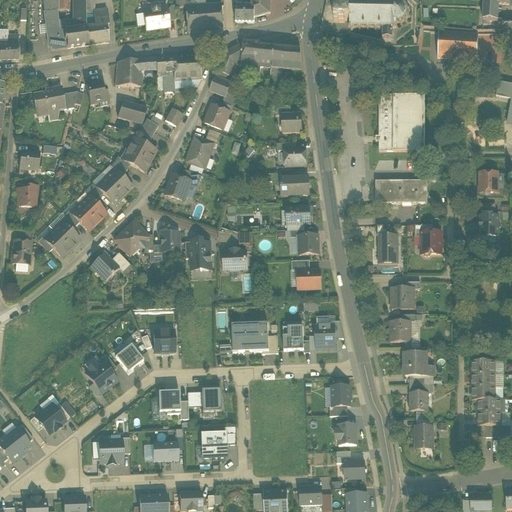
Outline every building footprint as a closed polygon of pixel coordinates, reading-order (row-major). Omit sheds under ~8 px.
[(43,0),(45,13),(55,12),(53,0),(43,0)] [(57,0),(58,11),(69,11),(68,0),(57,0)] [(85,25),(85,20),(85,0),(75,0),(76,20),(76,26),(76,30),(85,29),(85,25)] [(93,11),(93,0),(84,0),(85,0),(85,20),(93,20),(92,11),(93,11)] [(185,8),(186,8),(185,0),(176,0),(177,9),(185,8)] [(193,0),(185,0),(186,8),(194,8),(193,0)] [(255,0),(255,7),(255,18),(269,15),(269,0),(255,0)] [(271,16),(271,0),(269,0),(269,15),(255,18),(255,20),(271,16)] [(392,41),(392,42),(393,41),(392,40),(392,36),(394,36),(394,35),(393,35),(393,30),(395,29),(396,30),(397,28),(395,27),(396,25),(400,25),(400,27),(402,27),(401,25),(405,23),(406,25),(407,24),(406,22),(408,19),(409,20),(410,18),(408,18),(408,14),(410,13),(410,12),(408,12),(406,9),(407,8),(406,7),(405,8),(402,6),(402,4),(401,4),(400,6),(399,6),(397,6),(397,4),(398,3),(397,2),(396,2),(394,1),(393,0),(350,0),(351,0),(349,0),(348,0),(349,2),(351,2),(351,6),(334,6),(334,22),(339,22),(339,24),(345,24),(345,22),(350,23),(350,27),(348,27),(348,29),(350,29),(350,30),(351,30),(351,32),(353,32),(353,30),(359,30),(359,32),(361,32),(361,30),(367,30),(367,32),(369,32),(369,30),(375,30),(375,32),(377,32),(377,30),(383,31),(383,35),(382,35),(382,36),(383,36),(383,40),(382,41),(382,42),(383,41),(392,41)] [(484,0),(483,22),(497,23),(498,5),(509,6),(509,0),(484,0)] [(149,31),(149,32),(166,29),(168,26),(169,26),(169,23),(167,12),(166,12),(163,9),(159,9),(159,8),(156,6),(153,6),(151,9),(151,10),(146,11),(146,12),(144,15),(143,15),(145,27),(145,29),(146,29),(149,31)] [(185,8),(188,33),(223,31),(221,6),(205,7),(194,8),(186,8),(185,8)] [(167,12),(169,23),(175,22),(174,7),(170,8),(167,12)] [(236,24),(255,24),(255,20),(255,18),(255,7),(236,7),(236,24)] [(93,20),(94,28),(106,26),(106,27),(108,27),(106,9),(93,11),(92,11),(93,20)] [(51,47),(52,51),(67,49),(65,32),(76,30),(76,26),(76,20),(72,20),(58,22),(57,12),(55,12),(45,13),(44,14),(45,26),(46,34),(48,47),(51,47)] [(145,27),(143,15),(135,16),(137,28),(145,27)] [(511,19),(502,20),(502,31),(511,30),(511,19)] [(85,20),(85,25),(85,29),(94,28),(93,20),(85,20)] [(108,44),(106,27),(106,26),(94,28),(85,29),(88,47),(108,44)] [(65,32),(67,49),(88,47),(85,29),(76,30),(65,32)] [(437,59),(477,61),(478,36),(439,33),(437,59)] [(2,43),(2,62),(18,62),(19,62),(18,36),(7,36),(7,43),(2,43)] [(239,61),(242,61),(244,43),(234,49),(239,61)] [(260,68),(271,69),(274,49),(260,47),(260,45),(244,43),(242,61),(241,66),(252,67),(250,77),(259,78),(260,68)] [(234,49),(228,52),(233,63),(241,66),(242,61),(239,61),(234,49)] [(300,51),(274,49),(271,69),(284,70),(302,72),(300,51)] [(228,76),(233,63),(228,52),(227,52),(222,64),(218,72),(227,76),(228,76)] [(201,55),(172,58),(173,74),(174,83),(202,81),(201,55)] [(169,74),(173,74),(172,58),(156,59),(157,72),(157,75),(169,74)] [(148,72),(157,72),(156,59),(126,63),(126,73),(141,72),(145,72),(145,74),(148,74),(148,72)] [(141,88),(141,72),(126,73),(126,63),(117,64),(115,87),(141,88)] [(269,87),(280,88),(284,70),(271,69),(269,87)] [(225,82),(227,76),(218,72),(216,78),(225,82)] [(157,92),(163,91),(163,78),(169,78),(169,74),(157,75),(157,92)] [(174,91),(174,83),(173,74),(169,74),(169,78),(163,78),(163,91),(163,92),(174,91)] [(238,99),(228,95),(232,85),(225,82),(216,78),(210,93),(225,99),(226,99),(236,103),(238,99)] [(202,81),(174,83),(174,91),(197,89),(202,81)] [(496,97),(511,100),(511,99),(511,98),(511,85),(498,83),(496,97)] [(99,106),(100,109),(109,107),(106,91),(103,92),(101,84),(86,87),(90,108),(99,106)] [(48,117),(49,123),(57,121),(58,113),(65,112),(62,97),(61,88),(52,90),(52,93),(32,96),(36,114),(47,113),(48,117)] [(62,97),(65,112),(73,110),(74,106),(77,94),(62,97)] [(74,106),(80,107),(83,96),(77,94),(74,106)] [(379,154),(425,154),(425,152),(425,98),(425,97),(379,97),(379,154)] [(236,103),(226,99),(225,99),(222,104),(228,107),(233,109),(236,103)] [(117,119),(142,126),(146,110),(122,103),(117,119)] [(219,103),(216,109),(226,113),(228,107),(222,104),(219,103)] [(204,125),(221,132),(226,121),(227,121),(230,114),(226,113),(216,109),(212,107),(204,125)] [(276,107),(277,118),(282,118),(282,117),(291,117),(290,108),(276,107)] [(165,123),(175,129),(182,116),(172,110),(165,123)] [(282,134),(283,135),(302,135),(301,116),(291,117),(282,117),(282,118),(282,126),(285,126),(285,134),(282,134)] [(149,123),(158,128),(161,123),(152,118),(149,123)] [(146,121),(143,127),(154,134),(158,128),(149,123),(146,121)] [(226,121),(221,132),(228,135),(233,124),(227,121),(226,121)] [(150,142),(154,134),(143,127),(138,135),(150,142)] [(214,146),(217,147),(220,136),(209,132),(206,143),(214,146)] [(133,140),(127,151),(150,164),(156,153),(133,140)] [(191,166),(204,170),(207,160),(209,155),(211,155),(214,146),(206,143),(195,140),(187,164),(191,166)] [(277,145),(277,153),(285,153),(285,151),(295,151),(295,145),(277,145)] [(42,156),(54,157),(55,149),(43,148),(42,156)] [(286,167),(286,169),(306,168),(305,150),(295,151),(285,151),(285,153),(285,156),(286,167)] [(144,175),(150,164),(127,151),(121,161),(121,162),(130,167),(144,175)] [(19,171),(38,173),(40,155),(30,154),(30,156),(20,155),(19,171)] [(117,159),(114,165),(127,172),(130,167),(121,162),(121,161),(117,159)] [(207,160),(204,170),(211,173),(214,163),(207,160)] [(120,178),(127,172),(114,165),(110,168),(113,172),(114,172),(120,178)] [(201,178),(204,170),(191,166),(189,174),(201,178)] [(109,168),(101,176),(105,180),(113,172),(110,168),(109,168)] [(113,172),(105,180),(123,199),(132,190),(120,178),(114,172),(113,172)] [(190,187),(197,190),(201,178),(189,174),(184,172),(181,180),(191,184),(190,187)] [(268,176),(269,184),(275,184),(281,183),(281,181),(292,181),(292,175),(268,176)] [(484,195),(485,196),(488,196),(490,195),(490,194),(498,194),(498,175),(480,175),(480,194),(484,194),(484,195)] [(92,184),(93,185),(96,189),(105,180),(101,176),(92,184)] [(165,197),(184,204),(186,199),(190,187),(191,184),(181,180),(172,177),(165,197)] [(114,208),(123,199),(105,180),(96,189),(103,196),(114,208)] [(281,193),(282,198),(310,197),(309,180),(292,181),(281,181),(281,183),(281,193)] [(376,205),(427,205),(427,184),(376,184),(376,205)] [(93,185),(88,190),(98,200),(103,196),(96,189),(93,185)] [(197,190),(190,187),(186,199),(193,201),(197,190)] [(18,209),(34,210),(36,189),(27,188),(27,192),(17,191),(17,198),(19,198),(18,209)] [(94,204),(98,200),(88,190),(83,194),(88,199),(88,198),(94,204)] [(88,199),(79,207),(97,226),(106,217),(94,204),(88,198),(88,199)] [(74,202),(61,215),(64,218),(69,213),(71,215),(79,207),(74,202)] [(88,234),(97,226),(79,207),(71,215),(70,216),(79,225),(88,234)] [(287,225),(287,227),(304,226),(310,226),(310,209),(287,210),(287,213),(287,225)] [(69,213),(64,218),(75,229),(79,225),(70,216),(71,215),(69,213)] [(61,215),(48,228),(52,233),(61,224),(59,222),(64,218),(61,215)] [(70,233),(75,229),(64,218),(59,222),(61,224),(70,233)] [(481,238),(495,238),(495,230),(498,230),(498,229),(500,228),(500,225),(498,223),(498,218),(480,218),(480,238),(481,238)] [(61,224),(52,233),(71,251),(80,243),(70,233),(61,224)] [(114,243),(129,258),(137,249),(143,250),(144,237),(138,232),(138,229),(135,226),(132,226),(114,243)] [(415,238),(421,238),(421,234),(433,234),(433,226),(415,226),(415,238)] [(377,228),(377,238),(379,238),(379,237),(390,237),(390,227),(377,228)] [(35,241),(38,244),(42,239),(44,241),(52,233),(48,228),(35,241)] [(17,244),(29,245),(30,239),(30,233),(18,232),(17,244)] [(62,260),(71,251),(52,233),(44,241),(43,241),(52,250),(62,260)] [(178,257),(179,254),(178,235),(170,235),(170,233),(164,233),(164,237),(160,237),(160,247),(160,255),(161,255),(167,255),(168,255),(169,257),(171,259),(173,259),(176,259),(178,257)] [(299,258),(299,257),(298,239),(290,240),(290,233),(287,233),(286,233),(286,240),(290,248),(290,258),(299,258)] [(239,246),(249,249),(252,249),(252,238),(252,235),(242,235),(239,234),(239,246)] [(421,238),(421,247),(423,249),(423,255),(425,258),(429,258),(431,255),(441,255),(441,234),(433,234),(421,234),(421,238)] [(143,250),(143,255),(149,255),(153,255),(152,247),(152,237),(144,237),(143,250)] [(379,266),(396,266),(396,255),(398,255),(398,237),(390,237),(379,237),(379,238),(379,266)] [(298,239),(299,257),(319,256),(318,238),(305,238),(298,239)] [(481,246),(499,246),(498,238),(495,238),(481,238),(481,246)] [(38,244),(48,255),(52,250),(43,241),(44,241),(42,239),(38,244)] [(201,272),(211,272),(210,245),(202,246),(202,242),(190,243),(190,244),(191,261),(191,267),(201,266),(201,272)] [(16,266),(28,267),(28,257),(30,257),(31,245),(29,245),(17,244),(14,243),(14,252),(13,252),(12,265),(16,266)] [(153,255),(153,265),(162,265),(161,255),(160,255),(160,247),(152,247),(153,255)] [(231,273),(231,274),(241,274),(241,272),(248,272),(247,253),(240,253),(240,252),(230,252),(230,254),(223,254),(224,273),(231,273)] [(118,271),(122,275),(129,267),(118,255),(111,263),(118,271)] [(90,269),(105,284),(111,278),(111,279),(113,277),(112,277),(118,271),(111,263),(104,256),(90,269)] [(291,263),(292,272),(297,272),(297,271),(310,271),(309,262),(291,263)] [(27,275),(28,267),(16,266),(15,274),(27,275)] [(129,267),(122,275),(124,277),(132,269),(129,267)] [(301,288),(304,291),(321,291),(320,272),(310,273),(310,271),(297,271),(297,272),(298,279),(301,282),(301,288)] [(297,272),(292,272),(293,289),(301,288),(301,282),(298,279),(297,272)] [(391,310),(414,310),(414,290),(405,290),(391,290),(391,310)] [(308,313),(308,305),(299,306),(299,313),(308,313)] [(308,313),(309,313),(318,313),(318,305),(308,305),(308,313)] [(316,318),(316,327),(332,326),(332,324),(336,323),(335,317),(316,318)] [(420,321),(415,322),(415,323),(411,323),(411,343),(411,349),(417,349),(420,349),(420,321)] [(332,324),(332,326),(335,326),(335,341),(343,340),(339,323),(336,323),(332,324)] [(405,343),(411,343),(411,323),(401,323),(390,323),(390,343),(405,343)] [(238,337),(232,337),(233,354),(262,353),(269,353),(269,344),(268,338),(268,325),(238,326),(238,337)] [(316,327),(315,327),(316,351),(336,350),(335,341),(335,326),(332,326),(316,327)] [(283,329),(284,352),(304,351),(304,343),(303,328),(283,329)] [(153,334),(154,355),(175,354),(174,333),(153,334)] [(145,351),(151,348),(147,337),(141,340),(145,351)] [(269,353),(262,353),(263,356),(278,355),(277,337),(268,338),(269,344),(269,353)] [(131,347),(115,359),(127,375),(143,362),(131,347)] [(409,377),(433,377),(433,369),(426,369),(426,355),(417,355),(405,355),(405,377),(409,377)] [(98,361),(100,364),(101,363),(110,375),(116,370),(105,356),(98,361)] [(84,366),(88,371),(94,366),(95,368),(100,364),(98,361),(95,358),(84,366)] [(89,373),(85,376),(93,385),(100,395),(101,395),(116,383),(110,375),(101,363),(100,364),(95,368),(94,366),(88,371),(89,373)] [(472,363),(472,376),(494,376),(494,363),(472,363)] [(472,376),(472,389),(494,389),(494,376),(472,376)] [(100,395),(93,385),(88,389),(96,399),(100,395)] [(433,395),(433,385),(424,385),(424,392),(409,392),(409,394),(428,394),(433,395)] [(349,388),(332,388),(332,408),(347,408),(350,408),(350,402),(352,402),(351,394),(350,394),(349,388)] [(472,401),(478,401),(494,401),(494,389),(472,389),(472,401)] [(202,409),(202,416),(215,415),(215,413),(221,413),(220,390),(201,391),(201,394),(201,400),(202,409)] [(179,393),(158,394),(158,399),(158,404),(159,414),(166,413),(167,416),(180,415),(179,403),(179,393)] [(188,409),(200,409),(199,400),(201,400),(201,394),(187,394),(187,403),(188,409)] [(425,412),(428,412),(428,394),(409,394),(409,412),(416,412),(425,412)] [(54,409),(59,406),(52,397),(47,401),(51,406),(54,409)] [(151,404),(152,421),(167,420),(167,416),(166,413),(159,414),(158,404),(158,399),(155,399),(155,404),(151,404)] [(478,401),(478,414),(500,414),(500,401),(494,401),(478,401)] [(180,415),(180,421),(188,421),(188,409),(187,403),(179,403),(180,415)] [(54,409),(51,406),(43,413),(44,413),(35,420),(42,429),(48,436),(54,432),(60,428),(65,423),(64,423),(54,409)] [(59,406),(54,409),(64,423),(69,419),(59,406)] [(332,408),(329,408),(329,418),(348,417),(347,408),(332,408)] [(416,412),(416,421),(425,421),(425,412),(416,412)] [(501,427),(500,414),(478,414),(478,427),(480,427),(486,427),(492,427),(498,427),(501,427)] [(38,433),(42,429),(35,420),(34,419),(30,422),(38,433)] [(2,432),(6,438),(16,430),(11,425),(2,432)] [(17,431),(28,445),(33,441),(22,427),(17,431)] [(338,442),(339,447),(356,447),(355,427),(338,427),(338,433),(336,433),(336,442),(338,442)] [(223,429),(223,435),(225,435),(225,447),(236,446),(235,428),(223,429)] [(415,450),(433,450),(433,428),(432,428),(416,428),(415,428),(415,450)] [(466,428),(464,438),(475,439),(477,430),(466,428)] [(6,438),(22,458),(26,456),(24,454),(31,449),(28,445),(17,431),(16,430),(6,438)] [(202,460),(226,459),(225,447),(225,435),(223,435),(201,436),(202,447),(202,460)] [(22,458),(6,438),(0,442),(0,450),(8,461),(11,465),(18,459),(19,461),(22,458)] [(120,440),(120,442),(121,442),(122,456),(129,456),(129,440),(120,440)] [(107,464),(107,466),(115,466),(115,464),(122,464),(122,456),(121,442),(120,442),(110,442),(99,443),(99,444),(100,460),(100,465),(107,464)] [(177,445),(153,446),(153,462),(153,463),(178,462),(177,451),(177,445)] [(153,462),(153,446),(143,447),(144,463),(153,462)] [(337,465),(344,465),(351,464),(350,453),(336,453),(337,465)] [(365,479),(364,464),(351,464),(344,465),(344,480),(365,479)] [(301,507),(322,506),(322,496),(321,489),(300,490),(301,507)] [(287,511),(288,508),(287,508),(288,506),(287,490),(266,491),(266,495),(263,495),(264,511),(263,511),(287,511)] [(195,511),(202,511),(201,494),(180,495),(180,511),(195,511)] [(264,511),(263,495),(254,495),(254,511),(264,511)] [(356,495),(347,496),(347,511),(366,511),(366,495),(356,495)] [(332,511),(332,496),(322,496),(322,506),(322,511),(332,511)] [(491,511),(491,496),(471,496),(471,502),(470,511),(491,511)] [(153,511),(167,511),(168,507),(167,497),(153,498),(153,511)] [(153,511),(153,498),(139,498),(140,509),(139,511),(153,511)] [(84,511),(84,499),(64,499),(64,511),(84,511)] [(45,511),(45,502),(39,502),(39,501),(32,501),(32,503),(26,503),(25,511),(45,511)] [(462,511),(470,511),(471,502),(462,502),(462,511)]
